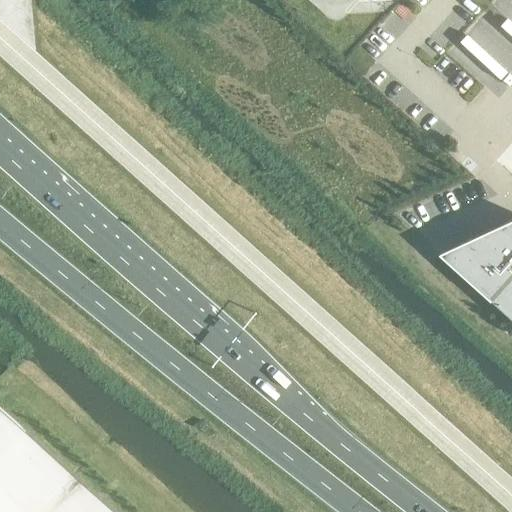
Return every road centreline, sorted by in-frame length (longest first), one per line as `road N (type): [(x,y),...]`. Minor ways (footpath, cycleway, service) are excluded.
road 1 (trunk): [(424,511),(0,150)]
road 2 (trunk): [(0,223),(358,511)]
